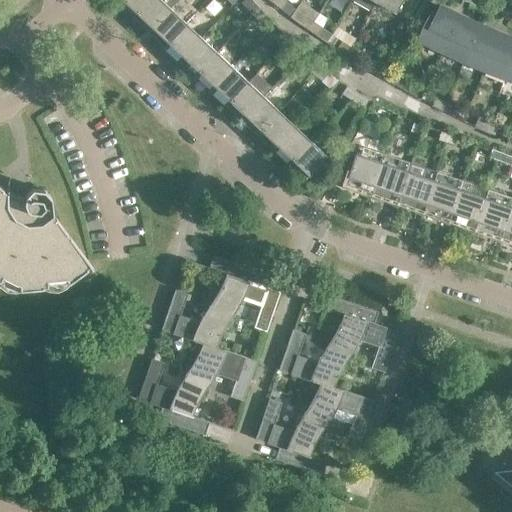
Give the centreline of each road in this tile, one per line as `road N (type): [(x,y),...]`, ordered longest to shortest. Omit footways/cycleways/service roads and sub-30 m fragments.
road 1 (residential): [(126,408),(214,142)]
road 2 (residential): [(239,444),(311,224)]
road 3 (residential): [(356,482),(427,268)]
road 4 (residential): [(214,142),(64,0)]
road 5 (residential): [(311,224),(214,142)]
road 6 (residential): [(427,268),(311,224)]
